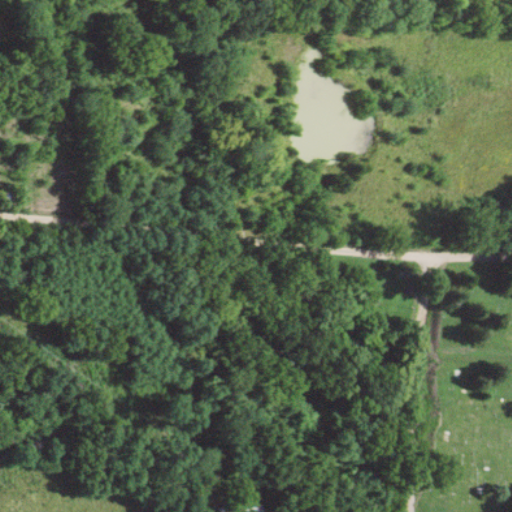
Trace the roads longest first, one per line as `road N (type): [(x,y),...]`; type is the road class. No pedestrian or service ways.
road 1 (residential): [(511,256),(432,257),(0,216)]
road 2 (residential): [(409,511),(432,257)]
